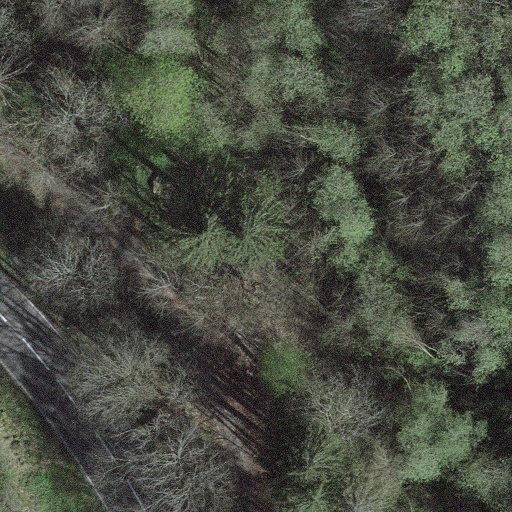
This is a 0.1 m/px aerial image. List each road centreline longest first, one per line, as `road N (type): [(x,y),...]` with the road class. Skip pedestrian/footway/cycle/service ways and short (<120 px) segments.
road 1 (track): [(241,511),(211,326),(118,211),(0,105)]
road 2 (primary): [(145,511),(63,385),(0,315)]
